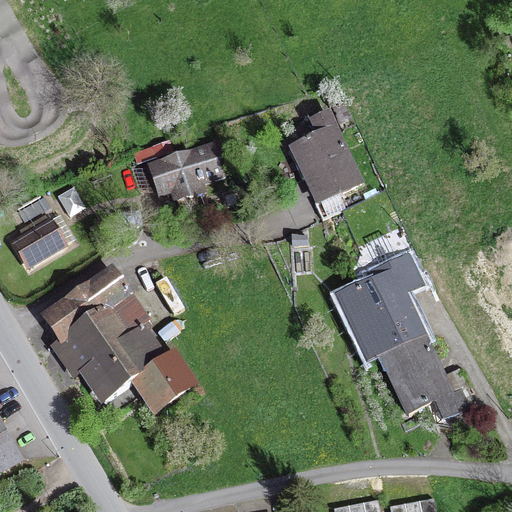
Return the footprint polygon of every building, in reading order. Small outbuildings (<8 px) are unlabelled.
[(293,155),(317,211),(368,189),(343,133),(293,155)] [(207,151),(150,172),(166,218),(224,198),(207,151)] [(69,253),(51,225),(11,250),(29,279),(69,253)] [(392,281),(340,306),(371,371),(383,365),(409,419),(439,404),(449,424),(468,415),(415,304),(430,297),(413,260),(388,272),(392,281)] [(116,276),(41,327),(107,422),(139,400),(158,427),(201,397),(116,276)] [(9,437),(0,421),(0,483),(26,469),(9,437)] [(437,511),(435,500),(390,510),(390,511),(437,511)]
